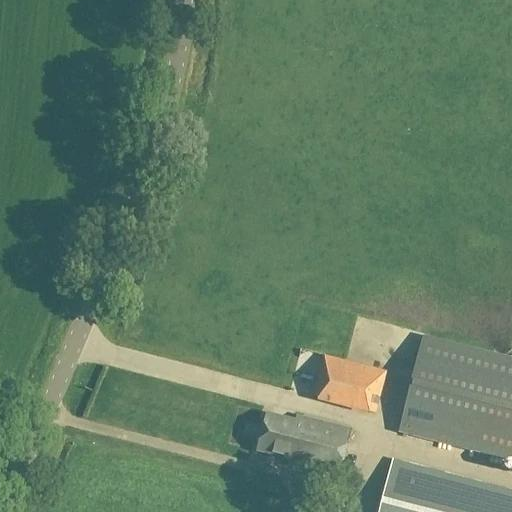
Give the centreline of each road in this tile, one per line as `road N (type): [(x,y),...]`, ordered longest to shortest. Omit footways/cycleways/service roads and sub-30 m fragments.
road 1 (tertiary): [(3,511),(171,112),(186,0)]
road 2 (track): [(511,485),(372,448),(346,511)]
